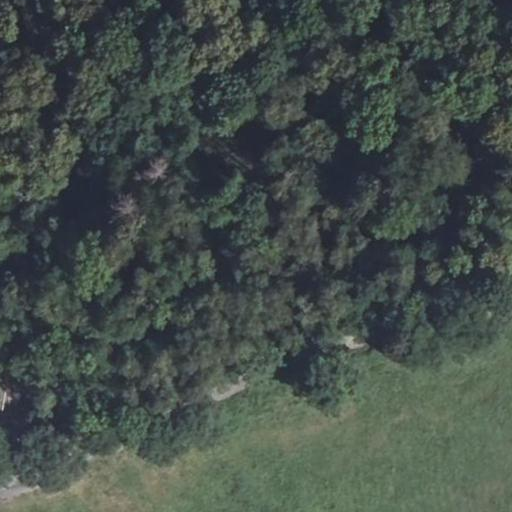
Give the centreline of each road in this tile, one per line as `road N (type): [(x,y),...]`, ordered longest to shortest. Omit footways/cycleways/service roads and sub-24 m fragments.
road 1 (track): [(511,266),(89,454)]
road 2 (track): [(245,0),(53,181),(20,218),(0,261)]
